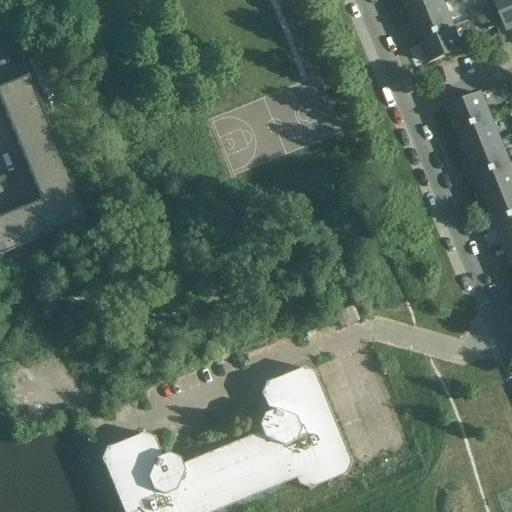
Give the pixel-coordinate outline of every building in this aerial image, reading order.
[(442,0),(403,0),(410,18),(444,4),(442,0)] [(475,0),(482,15),(491,11),(486,0),(475,0)] [(511,0),(495,0),(508,32),(511,30),(511,0)] [(444,4),(410,18),(420,41),(454,27),(444,4)] [(236,11),(214,20),(236,72),(258,63),(236,11)] [(489,31),(498,27),(491,11),(482,15),(489,31)] [(454,27),(420,41),(430,64),(464,50),(454,27)] [(0,89),(43,196),(0,213),(0,247),(84,214),(28,72),(0,83),(0,89)] [(480,95),(447,108),(456,132),(490,119),(480,95)] [(260,128),(282,119),(273,97),(251,105),(260,128)] [(490,119),(456,132),(466,155),(499,142),(490,119)] [(499,142),(466,155),(475,178),(508,164),(499,142)] [(511,173),(508,164),(475,178),(484,201),(511,189),(511,173)] [(511,189),(484,201),(494,224),(511,216),(511,189)] [(511,216),(494,224),(503,247),(511,243),(511,216)] [(511,243),(503,247),(511,269),(511,243)] [(347,477),(352,464),(314,373),(303,368),(265,384),(260,396),(267,414),(262,416),(258,428),(260,433),(180,466),(178,460),(166,455),(161,457),(153,439),(142,434),(105,449),(100,462),(120,511),(222,511),(296,482),(297,487),(310,492),(347,477)]
